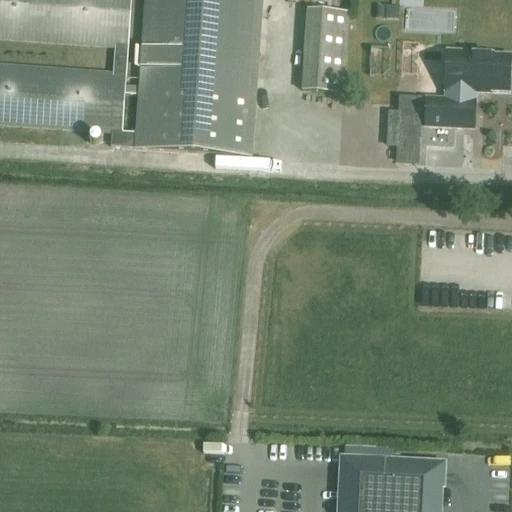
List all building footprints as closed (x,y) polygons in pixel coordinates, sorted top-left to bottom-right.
[(131,0),(0,0),(0,42),(115,51),(113,75),(0,67),(0,128),(112,136),(111,149),(136,151),(137,134),(122,133),(131,0)] [(252,159),(254,119),(262,0),(146,0),(137,151),(252,159)] [(458,42),(459,11),(411,10),(410,31),(433,31),(433,42),(458,42)] [(308,13),(303,93),(343,95),(348,16),(308,13)] [(426,101),(425,128),(474,131),(475,103),(473,103),(474,93),(489,94),(489,92),(509,93),(511,59),(493,58),(493,56),(447,53),(445,92),(447,92),(446,102),(426,101)] [(440,511),(443,467),(393,465),(344,462),(343,462),(340,511),(440,511)]
